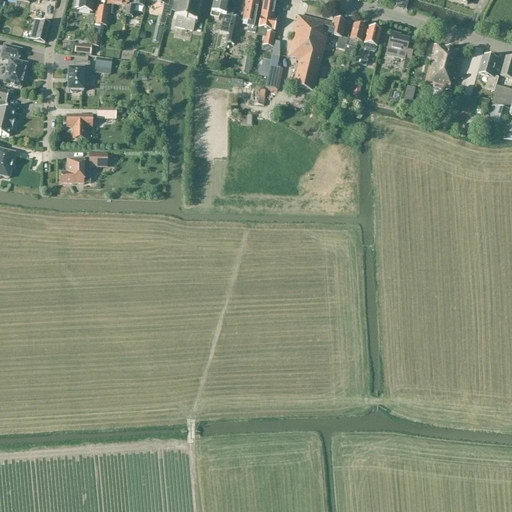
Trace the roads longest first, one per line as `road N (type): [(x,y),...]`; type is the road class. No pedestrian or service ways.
road 1 (track): [(246,230),(189,418),(198,511)]
road 2 (tertiary): [(511,54),(321,0)]
road 3 (residential): [(61,0),(49,52),(46,161)]
